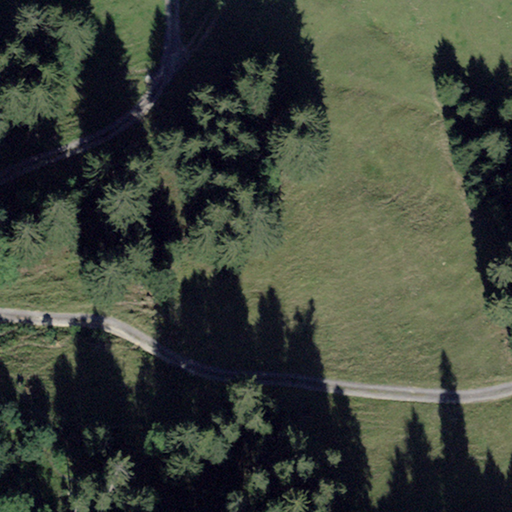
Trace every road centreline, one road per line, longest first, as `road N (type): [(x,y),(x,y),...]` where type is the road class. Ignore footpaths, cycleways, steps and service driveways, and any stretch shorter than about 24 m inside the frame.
road 1 (track): [(0,317),(109,322),(163,355),(231,377),(428,393),(511,388)]
road 2 (track): [(175,0),(174,70),(149,114),(101,144),(0,180)]
